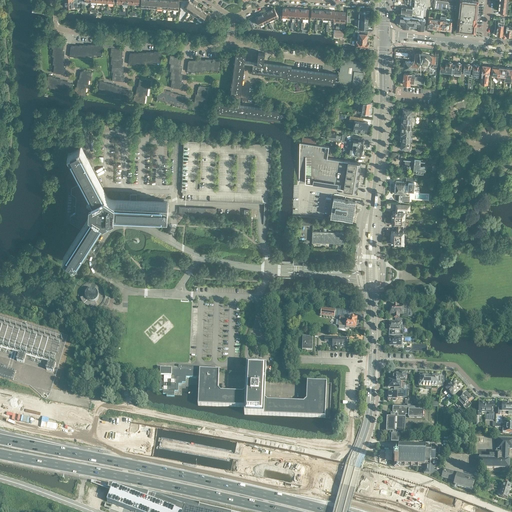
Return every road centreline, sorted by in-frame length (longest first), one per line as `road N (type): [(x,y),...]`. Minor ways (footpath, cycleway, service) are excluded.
road 1 (motorway): [(453,511),(295,462),(0,406)]
road 2 (track): [(0,418),(88,439),(102,405),(333,448),(344,446),(352,430)]
road 3 (secondary): [(372,361),(369,270),(384,37)]
road 4 (motorway): [(59,449),(257,481),(370,511)]
road 5 (motorway): [(0,451),(287,511)]
road 6 (motorway): [(336,511),(59,449)]
road 7 (residential): [(231,43),(210,49),(59,29),(54,11)]
road 8 (secondary): [(338,511),(368,417),(372,361)]
road 9 (residential): [(511,391),(486,391),(452,365),(372,361)]
